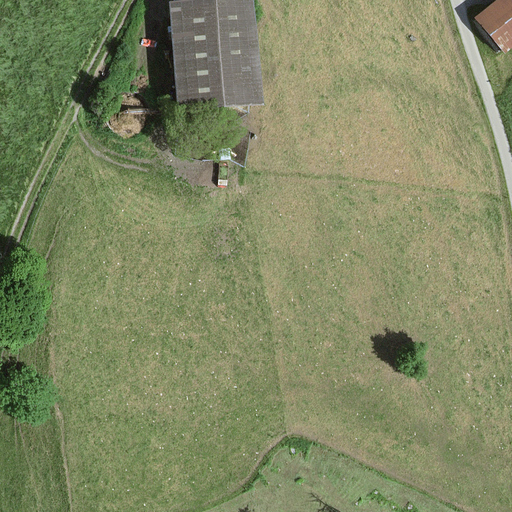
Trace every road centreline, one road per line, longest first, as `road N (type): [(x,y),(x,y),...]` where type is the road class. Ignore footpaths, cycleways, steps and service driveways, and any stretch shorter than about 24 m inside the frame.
road 1 (track): [(0,259),(131,0)]
road 2 (unclassified): [(511,182),(455,0)]
